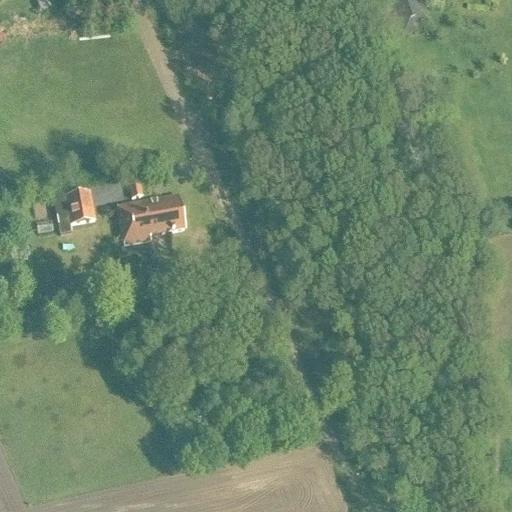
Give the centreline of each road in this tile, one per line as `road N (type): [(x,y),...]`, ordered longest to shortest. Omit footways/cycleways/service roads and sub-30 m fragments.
road 1 (track): [(212,183),(364,511)]
road 2 (unclassified): [(131,0),(212,183)]
